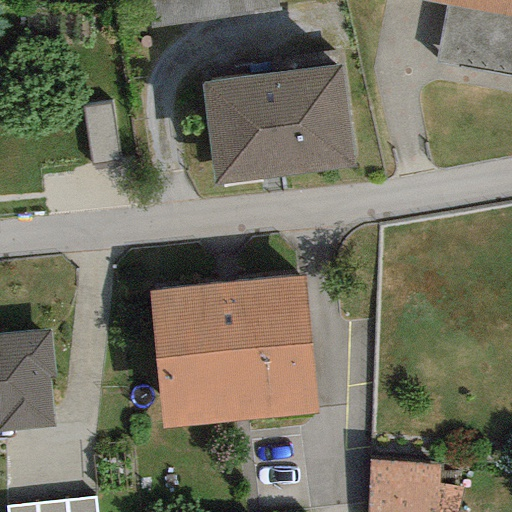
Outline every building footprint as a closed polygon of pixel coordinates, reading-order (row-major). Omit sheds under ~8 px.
[(142,0),(145,28),(276,17),(274,0),(142,0)] [(511,0),(399,0),(444,10),(433,63),(511,80),(511,0)] [(341,62),(200,79),(213,181),(353,164),(341,62)] [(303,277),(147,291),(160,426),(316,412),(303,277)] [(0,429),(56,424),(48,331),(0,334),(0,429)] [(434,511),(439,466),(373,459),(367,511),(434,511)] [(96,511),(95,498),(10,506),(10,511),(96,511)]
